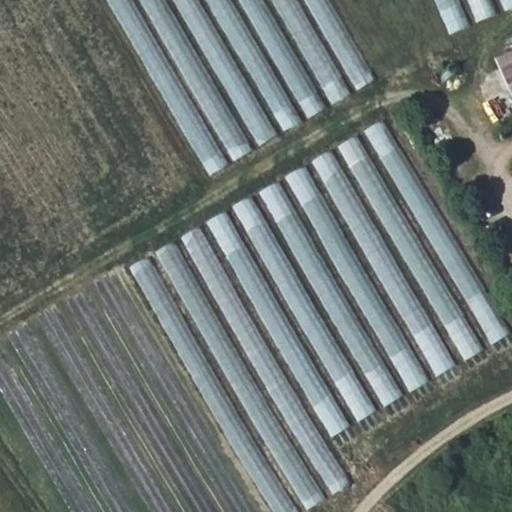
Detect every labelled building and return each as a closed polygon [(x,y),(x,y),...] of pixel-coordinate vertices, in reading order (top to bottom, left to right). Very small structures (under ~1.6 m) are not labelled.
[(199,184),(103,0),(81,0),(181,194),(199,184)] [(511,57),(493,66),(511,110),(511,57)] [(374,133),(389,162),(404,155),(389,125),(374,133)] [(437,209),(420,219),(447,261),(464,250),(437,209)] [(496,346),(511,337),(484,284),(467,293),(496,346)] [(480,336),(462,344),(469,360),(486,352),(480,336)]
